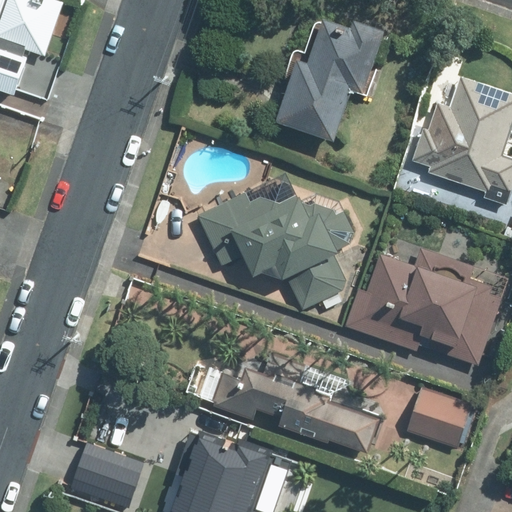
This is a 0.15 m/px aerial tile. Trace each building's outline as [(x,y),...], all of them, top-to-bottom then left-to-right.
[(50,2),(44,0),(0,0),(0,74),(23,82),(50,2)] [(362,90),(383,30),(319,8),(302,59),(297,58),(276,119),(330,137),(348,85),(362,90)] [(511,112),(511,90),(443,67),(407,170),(511,205),(511,202),(511,154),(503,151),(507,140),(511,141),(511,131),(506,130),(511,112)] [(291,169),(198,212),(221,263),(245,253),(254,272),(275,263),(297,311),(356,284),(339,248),(353,242),(334,200),(310,211),(291,169)] [(375,292),(361,287),(349,327),(420,348),(424,334),(485,352),(508,276),(390,242),(375,292)] [(383,407),(225,357),(211,403),(254,416),(257,407),(280,414),(279,420),(369,448),(383,407)] [(476,399),(420,384),(408,429),(463,444),(476,399)] [(164,511),(249,511),(272,452),(198,424),(164,511)] [(68,484),(113,499),(128,453),(84,438),(68,484)] [(404,511),(415,482),(341,456),(330,487),(400,511),(404,511)]
